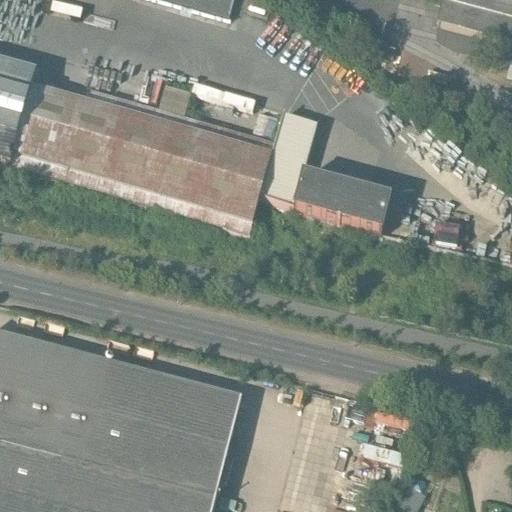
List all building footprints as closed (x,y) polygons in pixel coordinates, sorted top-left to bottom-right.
[(226,25),(233,0),(138,0),(138,1),(226,25)] [(511,0),(444,0),(437,26),(511,46),(511,0)] [(0,73),(0,171),(9,174),(10,171),(9,170),(30,96),(33,85),(34,86),(35,81),(33,80),(32,82),(0,73)] [(86,111),(30,96),(9,170),(10,171),(9,174),(249,241),(259,207),(273,151),(184,126),(158,119),(90,99),(86,111)] [(164,96),(158,119),(184,126),(190,103),(164,96)] [(273,151),(259,207),(292,216),(301,183),(313,135),(280,126),(273,151)] [(389,206),(301,183),(292,216),(380,238),(389,206)] [(213,511),(242,404),(0,340),(0,511),(213,511)] [(404,511),(414,511),(420,497),(402,490),(396,509),(404,511)]
